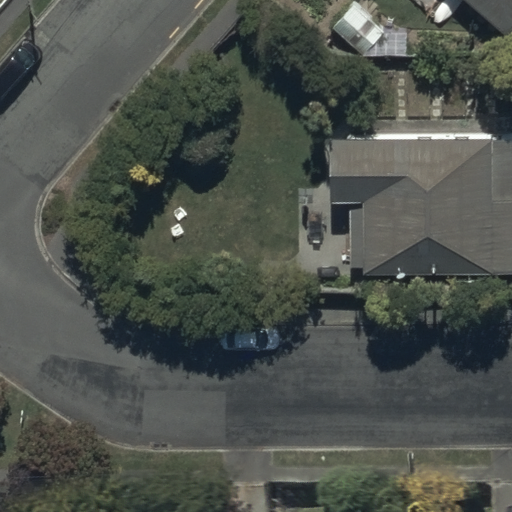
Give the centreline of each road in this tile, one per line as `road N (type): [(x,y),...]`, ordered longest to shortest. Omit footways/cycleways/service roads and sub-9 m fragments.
road 1 (residential): [(0,295),(73,351),(208,386),(511,385)]
road 2 (residential): [(0,163),(147,0)]
